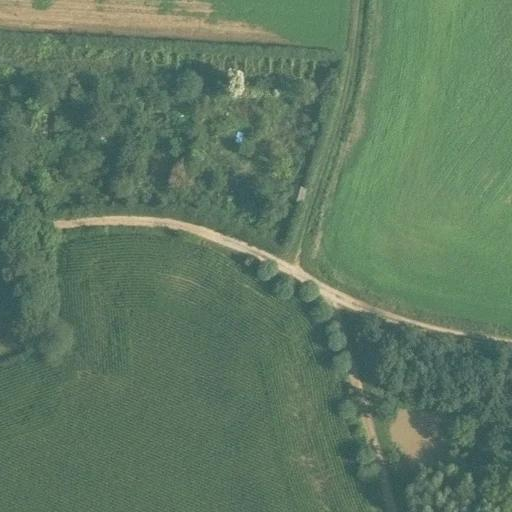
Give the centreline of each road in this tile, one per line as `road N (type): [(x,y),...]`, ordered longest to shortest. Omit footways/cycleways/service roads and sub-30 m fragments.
road 1 (track): [(0,226),(170,220),(290,271)]
road 2 (track): [(388,511),(330,295)]
road 3 (track): [(330,295),(431,333),(511,346)]
